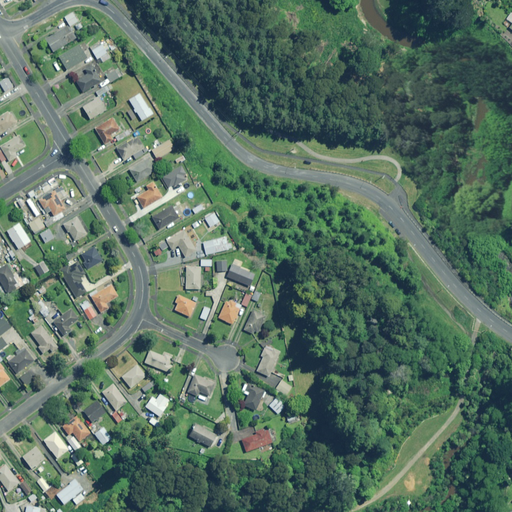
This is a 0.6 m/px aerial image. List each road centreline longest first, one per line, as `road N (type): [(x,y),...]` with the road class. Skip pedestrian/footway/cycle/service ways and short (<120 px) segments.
road 1 (tertiary): [(92,0),(124,24),(229,146),(284,173),(375,192),(397,207),(469,296),(511,328)]
road 2 (track): [(132,251),(220,204),(304,232),(426,297)]
road 3 (residential): [(71,150),(138,263),(137,317)]
road 4 (residential): [(137,317),(0,429)]
road 5 (residential): [(3,37),(71,150)]
